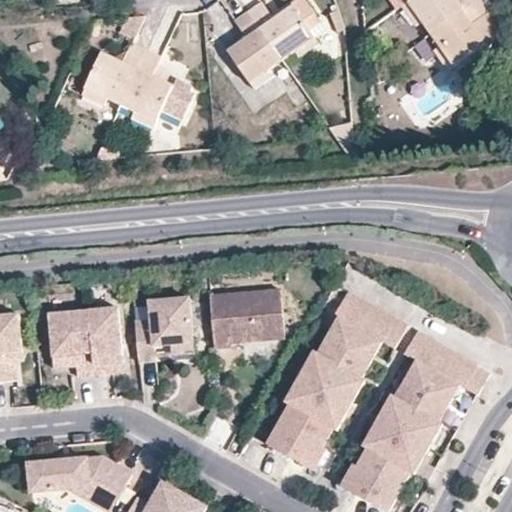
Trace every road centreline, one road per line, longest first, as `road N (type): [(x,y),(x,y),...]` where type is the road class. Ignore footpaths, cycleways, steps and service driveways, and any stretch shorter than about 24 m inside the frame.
road 1 (tertiary): [(511,201),(373,190),(0,224)]
road 2 (tertiary): [(0,243),(334,213),(468,226),(504,241)]
road 3 (residential): [(0,428),(127,417),(301,511)]
road 4 (residential): [(511,396),(440,511)]
